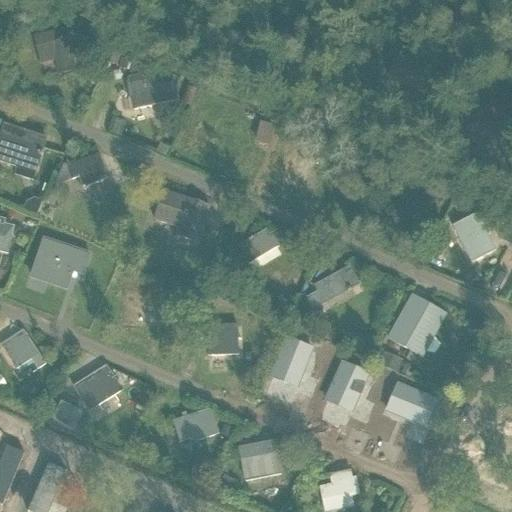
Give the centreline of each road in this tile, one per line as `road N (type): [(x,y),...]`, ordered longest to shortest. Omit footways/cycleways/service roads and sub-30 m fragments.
road 1 (unclassified): [(511,312),(0,99)]
road 2 (unclassified): [(425,495),(0,300)]
road 3 (unclassified): [(203,511),(0,420)]
road 4 (unclassified): [(425,495),(511,334)]
road 5 (residential): [(511,166),(370,106)]
